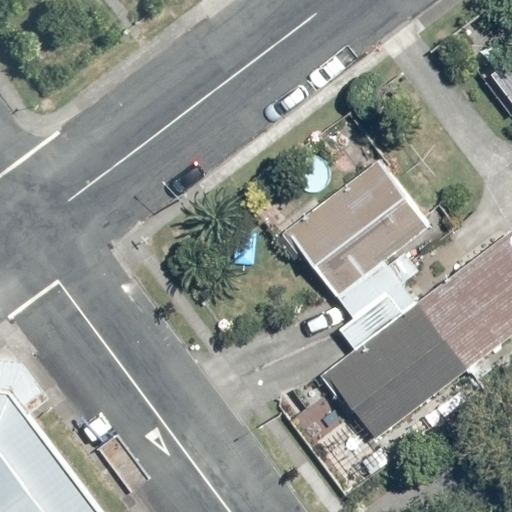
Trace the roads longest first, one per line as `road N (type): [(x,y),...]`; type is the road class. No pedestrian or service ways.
road 1 (residential): [(22,234),(332,0)]
road 2 (residential): [(22,234),(224,511)]
